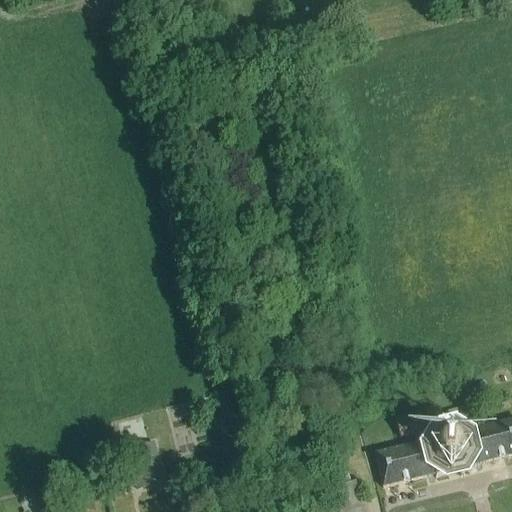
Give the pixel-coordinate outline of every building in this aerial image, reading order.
[(102,0),(105,13),(120,10),(117,0),(102,0)] [(424,435),(420,416),(393,422),(397,441),(424,435)] [(474,467),(511,457),(511,422),(466,434),(466,430),(425,440),(426,444),(375,457),(383,489),(434,477),(435,480),(475,470),(474,467)] [(163,483),(153,443),(127,450),(137,489),(163,483)] [(360,511),(353,485),(322,494),(327,511),(360,511)]
